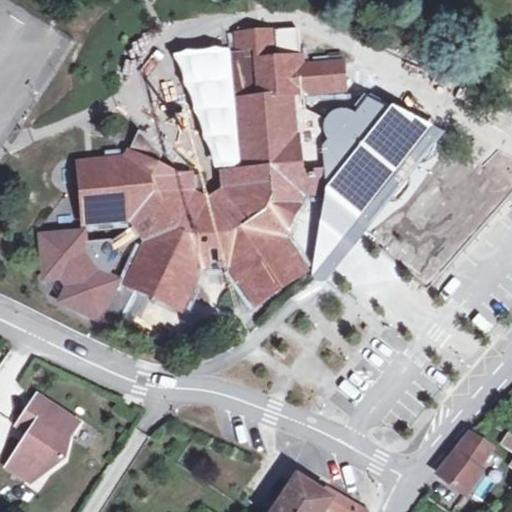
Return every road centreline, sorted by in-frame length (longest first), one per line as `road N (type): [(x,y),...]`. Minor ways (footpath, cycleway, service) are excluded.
road 1 (residential): [(0,320),(140,388),(207,391),(271,409),(411,482)]
road 2 (residential): [(511,357),(411,482)]
